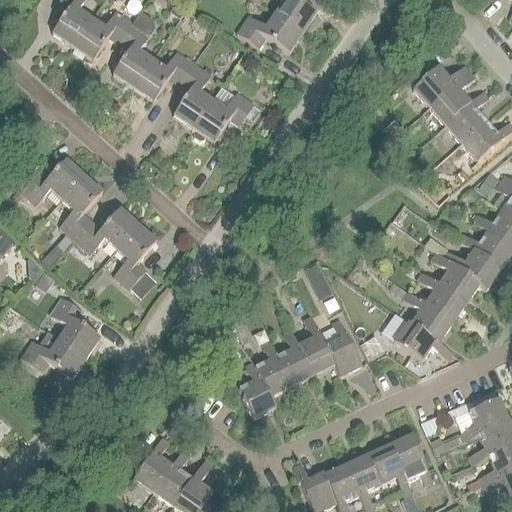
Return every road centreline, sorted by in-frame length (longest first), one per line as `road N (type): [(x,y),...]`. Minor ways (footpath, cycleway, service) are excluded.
road 1 (residential): [(125,376),(253,463),(511,351)]
road 2 (residential): [(211,244),(386,0)]
road 3 (residential): [(211,244),(43,104)]
road 4 (residential): [(0,486),(51,433),(98,414),(125,376)]
road 5 (residential): [(125,376),(211,244)]
